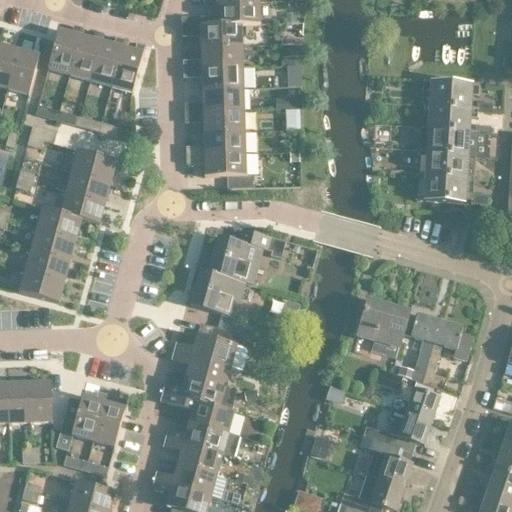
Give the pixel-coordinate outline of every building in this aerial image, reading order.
[(260,26),(259,4),(217,5),(217,18),(190,19),(191,27),(200,27),(242,26),(242,27),(260,26)] [(295,24),(295,14),(284,14),(284,24),(295,24)] [(199,36),(200,49),(242,48),(242,27),(242,26),(200,27),(191,27),(190,19),(181,19),(182,36),(199,36)] [(80,38),(83,30),(74,28),(72,35),(59,31),(48,72),(69,78),(80,38)] [(101,44),(103,36),(95,33),(92,41),(80,38),(69,78),(90,83),(101,43),(101,44)] [(280,40),(280,46),(301,46),(301,39),(295,39),(285,36),(280,40)] [(90,83),(111,89),(122,49),(124,41),(115,39),(113,47),(101,44),(101,43),(90,83)] [(145,47),(136,45),(134,52),(122,49),(111,89),(132,95),(145,47)] [(0,46),(0,89),(7,92),(18,51),(0,46)] [(200,62),(183,62),(183,71),(243,69),(242,48),(200,49),(200,62)] [(18,51),(7,92),(28,98),(39,57),(18,51)] [(287,67),(301,66),(300,57),(287,57),(287,67)] [(201,79),(201,92),(244,91),(243,69),(183,71),(183,80),(201,79)] [(300,79),(286,79),(286,74),(276,74),(276,89),(300,89),(300,79)] [(470,85),(454,84),(453,86),(447,86),(447,84),(433,83),(431,107),(445,108),(445,110),(468,111),(468,109),(469,96),(478,97),(479,88),(470,87),(470,85)] [(202,105),(184,106),(184,114),(244,112),(244,91),(201,92),(202,105)] [(475,105),(475,110),(477,110),(477,114),(490,114),(491,106),(475,105)] [(57,123),(59,113),(38,107),(35,117),(57,123)] [(431,107),(430,129),(444,130),(443,133),(467,134),(467,132),(468,118),(477,119),(477,114),(477,110),(475,110),(468,109),(468,111),(445,110),(445,108),(431,107)] [(202,122),(203,135),(245,134),(244,112),(184,114),(184,123),(202,122)] [(78,128),(80,119),(59,113),(57,123),(78,128)] [(99,134),(101,125),(80,119),(78,128),(99,134)] [(286,132),(299,132),(300,132),(300,122),(287,122),(286,132)] [(101,125),(99,134),(120,140),(122,130),(101,125)] [(29,139),(44,143),(53,146),(56,134),(33,127),(29,139)] [(474,128),(474,132),(476,133),(476,136),(487,137),(489,137),(490,129),(474,128)] [(430,129),(423,129),(421,152),(428,153),(442,154),(442,156),(466,157),(466,155),(474,156),(474,159),(488,160),(488,152),(486,152),(487,137),(476,136),(476,133),(474,132),(467,132),(467,134),(443,133),(444,130),(430,129)] [(14,150),(18,136),(9,133),(5,148),(14,150)] [(203,148),(185,149),(185,157),(245,156),(245,134),(203,135),(203,148)] [(44,143),(29,139),(27,147),(41,151),(44,143)] [(70,173),(111,185),(117,163),(76,152),(70,173)] [(486,182),(487,174),(473,173),(474,159),(474,156),(466,155),(466,157),(442,156),(442,154),(428,153),(427,175),(441,176),(441,179),(464,180),(465,178),(473,178),(473,182),(486,182)] [(185,157),(186,166),(203,165),(204,179),(226,178),(227,191),(252,190),(251,177),(246,177),(245,156),(185,157)] [(18,182),(32,185),(34,177),(20,173),(18,182)] [(111,185),(70,173),(65,194),(106,205),(111,185)] [(485,206),(486,197),(472,196),(473,182),(473,178),(465,178),(464,180),(441,179),(441,176),(427,175),(425,202),(440,203),(440,202),(447,202),(447,204),(463,205),(463,201),(469,201),(469,205),(485,206)] [(32,185),(18,182),(15,190),(30,194),(32,185)] [(106,205),(65,194),(59,215),(41,209),(41,210),(100,226),(106,205)] [(100,226),(41,210),(35,231),(76,242),(82,222),(100,227),(100,226)] [(0,221),(7,223),(10,215),(0,212),(0,221)] [(76,242),(35,231),(30,252),(70,263),(76,242)] [(218,238),(208,273),(208,274),(245,284),(245,285),(252,287),(262,251),(272,253),(271,258),(281,260),(286,243),(242,231),(239,244),(218,238)] [(70,263),(30,252),(24,273),(65,284),(70,263)] [(231,334),(245,285),(245,284),(208,274),(208,273),(200,271),(190,308),(221,316),(217,329),(217,330),(231,334)] [(18,294),(59,305),(65,284),(24,273),(18,294)] [(371,352),(397,360),(410,314),(368,302),(357,339),(374,344),(371,352)] [(417,317),(411,340),(422,343),(414,372),(400,367),(397,375),(412,380),(411,381),(422,385),(440,323),(417,317)] [(441,348),(454,352),(452,359),(466,363),(473,340),(461,336),(463,330),(440,323),(422,385),(442,392),(446,380),(433,376),(441,348)] [(193,349),(175,345),(173,353),(231,369),(232,367),(242,369),(246,353),(244,348),(242,348),(245,337),(231,334),(217,330),(217,329),(199,324),(193,349)] [(225,390),(231,369),(173,353),(171,361),(188,366),(185,379),(225,390)] [(378,373),(375,385),(399,394),(403,381),(378,373)] [(164,387),(162,395),(176,399),(220,411),(220,410),(230,413),(236,392),(225,390),(185,379),(181,391),(164,387)] [(28,384),(30,426),(52,426),(50,383),(28,384)] [(395,400),(392,410),(432,424),(440,402),(429,398),(432,389),(416,383),(408,405),(395,400)] [(0,384),(0,427),(8,427),(7,385),(0,384)] [(7,385),(8,427),(30,426),(28,384),(7,385)] [(95,401),(82,397),(81,402),(69,399),(55,449),(67,453),(68,453),(71,438),(92,444),(103,404),(104,404),(106,396),(97,394),(95,401)] [(230,413),(220,410),(220,411),(176,399),(174,407),(191,412),(188,424),(228,435),(234,414),(230,413)] [(103,404),(92,444),(114,450),(127,402),(118,400),(116,407),(104,404),(103,404)] [(388,436),(382,434),(383,433),(366,427),(362,438),(403,452),(407,442),(424,448),(432,424),(392,410),(388,420),(393,422),(388,436)] [(184,437),(167,432),(165,440),(223,456),(233,459),(238,438),(228,435),(188,424),(184,437)] [(511,424),(503,446),(511,449),(511,424)] [(317,435),(310,454),(329,461),(336,442),(317,435)] [(358,449),(374,454),(366,477),(405,490),(412,468),(399,464),(403,452),(362,438),(358,449)] [(217,477),(223,456),(165,440),(163,449),(180,453),(176,466),(217,477)] [(511,449),(503,446),(496,469),(511,474),(511,449)] [(31,465),(30,450),(22,450),(22,465),(31,465)] [(30,450),(31,465),(39,465),(39,450),(30,450)] [(63,467),(84,473),(87,464),(66,458),(63,467)] [(106,479),(108,470),(87,464),(84,473),(106,479)] [(211,498),(217,477),(176,466),(173,479),(156,474),(153,482),(211,498)] [(511,474),(496,469),(488,492),(511,500),(511,474)] [(343,495),(339,506),(355,511),(382,511),(383,509),(391,511),(397,511),(405,490),(366,477),(358,501),(343,495)] [(153,482),(151,490),(168,495),(165,508),(172,510),(178,511),(207,511),(211,498),(153,482)] [(69,505),(95,511),(110,511),(116,494),(75,483),(69,505)] [(24,493),(38,496),(40,488),(26,484),(24,493)] [(511,511),(511,500),(488,492),(480,511),(510,511),(511,511)] [(36,505),(38,496),(24,493),(22,501),(36,505)]
